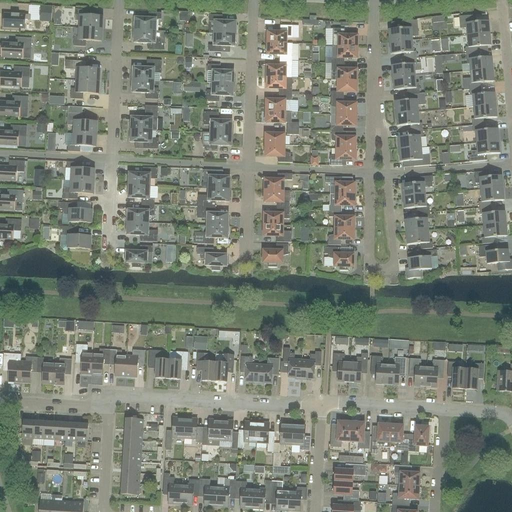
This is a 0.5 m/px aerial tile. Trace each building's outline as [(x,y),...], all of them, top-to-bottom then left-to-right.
[(52,23),(53,7),(41,7),(40,22),(52,23)] [(81,21),(80,28),(103,30),(104,17),(88,16),(88,10),(76,10),(75,21),(81,21)] [(26,15),(26,14),(26,15),(4,14),(5,13),(4,13),(3,28),(4,28),(25,29),(25,30),(26,30),(26,20),(31,20),(31,15),(26,15)] [(134,22),(134,31),(156,32),(157,20),(162,20),(162,13),(149,13),(149,19),(143,18),(143,19),(136,18),(135,22),(134,22)] [(215,34),(238,35),(238,26),(236,26),(236,22),(229,22),(223,22),(223,16),(210,15),(210,22),(215,22),(215,34)] [(468,36),(490,34),(489,22),(476,23),(475,17),(460,18),(461,28),(467,28),(468,36)] [(389,30),(390,43),(413,41),(412,37),(418,36),(417,22),(402,23),(402,29),(389,30)] [(268,44),(287,44),(287,38),(293,38),(293,26),(281,26),(281,33),(268,33),(268,44)] [(103,30),(80,28),(80,36),(75,35),(74,47),(86,47),(87,41),(103,42),(103,30)] [(339,47),(358,47),(358,36),(345,36),(345,29),(333,29),(333,46),(339,46),(339,47)] [(156,32),(134,31),(133,40),(135,40),(135,43),(142,44),(148,44),(148,50),(165,50),(165,44),(161,44),(161,39),(156,39),(156,32)] [(237,44),(238,35),(215,34),(214,46),(209,46),(209,52),(222,53),(222,47),(228,47),(236,47),(236,44),(237,44)] [(467,54),(479,53),(478,47),(491,46),(490,34),(468,36),(469,48),(466,48),(467,54)] [(32,50),(32,39),(16,38),(16,44),(3,43),(3,42),(2,42),(1,58),(2,58),(2,57),(23,58),(23,59),(24,59),(24,49),(32,50)] [(405,54),(405,59),(417,58),(417,57),(419,57),(419,53),(417,53),(416,52),(414,52),(413,41),(390,43),(391,55),(405,54)] [(281,55),(280,61),(293,61),(293,44),(287,44),(268,44),(268,55),(281,55)] [(332,64),(345,64),(345,59),(358,59),(358,47),(339,47),(339,58),(332,58),(332,64)] [(479,59),(479,53),(467,54),(467,60),(470,60),(471,72),(493,70),(492,58),(479,59)] [(392,66),(393,78),(416,77),(415,70),(422,70),(421,63),(417,64),(417,58),(405,59),(406,65),(392,66)] [(132,80),(154,81),(155,74),(162,74),(162,61),(148,60),(147,68),(141,68),(134,68),(134,72),(132,72),(132,80)] [(293,61),(280,61),(280,67),(268,66),(267,78),(293,78),(293,67),(293,61)] [(78,81),(100,82),(101,70),(85,69),(86,63),(67,62),(67,69),(78,69),(78,81)] [(332,73),(332,81),(338,81),(357,81),(357,70),(345,70),(345,64),(332,64),(332,73)] [(208,83),(213,84),(236,84),(236,76),(234,75),(235,72),(227,72),(227,71),(221,71),(221,65),(208,65),(208,71),(208,83)] [(1,72),(0,84),(0,86),(1,87),(1,86),(22,88),(23,79),(30,79),(31,68),(15,67),(14,73),(1,72)] [(494,82),(493,70),(471,72),(471,78),(464,79),(465,91),(470,90),(482,89),(481,83),(494,82)] [(416,77),(393,78),(394,91),(408,90),(408,95),(420,94),(419,88),(417,88),(416,77)] [(293,78),(267,78),(267,89),(280,89),(280,95),(292,95),(293,86),(293,78)] [(154,89),(154,81),(132,80),(131,89),(133,89),(133,93),(140,93),(146,94),(146,100),(159,100),(159,89),(154,89)] [(100,82),(78,81),(77,93),(71,93),(71,99),(83,100),(84,94),(100,95),(100,82)] [(332,92),(332,98),(344,98),(344,92),(357,93),(357,81),(338,81),(338,92),(332,92)] [(235,93),(236,84),(213,84),(213,91),(207,91),(207,102),(220,102),(220,97),(226,97),(234,97),(234,93),(235,93)] [(474,108),(496,106),(495,93),(482,95),(482,89),(470,90),(470,96),(473,96),(474,108)] [(395,102),(396,114),(419,112),(418,105),(426,104),(425,93),(420,94),(408,95),(409,101),(395,102)] [(267,100),(267,112),(286,112),(290,112),(290,101),(292,101),(292,95),(280,95),(280,101),(267,100)] [(0,115),(20,117),(21,118),(21,108),(28,108),(29,97),(13,96),(13,102),(0,101),(0,115)] [(50,96),(50,104),(65,104),(65,96),(50,96)] [(331,107),(331,115),(338,115),(357,115),(357,104),(344,104),(344,98),(332,98),(331,107)] [(496,106),(474,108),(475,119),(472,120),(473,126),(485,125),(484,119),(497,118),(496,106)] [(75,134),(98,135),(98,123),(82,122),(83,108),(63,107),(63,111),(69,111),(68,126),(75,126),(75,134)] [(130,121),(130,130),(153,131),(158,131),(158,113),(146,112),(145,118),(139,118),(132,118),(132,121),(130,121)] [(285,123),(286,112),(267,112),(266,123),(285,123)] [(411,125),(411,131),(423,130),(423,124),(420,124),(419,112),(396,114),(397,127),(411,125)] [(211,133),(234,134),(234,125),(233,125),(233,122),(225,121),(219,121),(219,113),(205,113),(204,125),(211,126),(211,133)] [(332,132),(344,132),(344,127),(356,127),(357,115),(338,115),(331,115),(331,122),(331,132),(332,132)] [(485,125),(473,126),(473,132),(476,132),(477,144),(499,142),(498,129),(485,130),(485,125)] [(0,145),(19,146),(18,147),(19,147),(20,137),(27,138),(27,127),(11,126),(11,132),(0,131),(0,145)] [(152,139),(153,131),(130,130),(129,139),(131,139),(131,143),(138,143),(145,143),(144,149),(159,150),(159,139),(152,139)] [(398,138),(399,150),(422,148),(421,137),(424,136),(423,130),(411,131),(412,137),(398,138)] [(343,138),(344,132),(332,132),(332,140),(337,142),(337,149),(356,149),(356,138),(343,138)] [(233,143),(234,134),(211,133),(211,145),(205,145),(205,152),(218,152),(218,146),(224,147),(224,146),(232,147),(232,143),(233,143)] [(98,135),(75,134),(74,146),(69,146),(68,152),(81,153),(81,146),(97,147),(98,135)] [(266,134),(266,146),(285,146),(285,135),(266,134)] [(500,154),(499,142),(477,144),(478,155),(469,156),(470,162),(488,161),(487,155),(500,154)] [(285,152),(285,146),(266,146),(266,157),(279,157),(278,163),(293,163),(293,157),(291,157),(291,154),(285,152)] [(422,155),(422,148),(399,150),(400,162),(414,161),(414,167),(431,166),(430,155),(422,155)] [(356,149),(337,149),(337,155),(330,156),(330,166),(343,166),(343,160),(356,161),(356,149)] [(26,162),(10,161),(9,167),(0,166),(0,180),(17,181),(17,182),(18,173),(25,173),(26,162)] [(73,169),(72,181),(95,182),(96,170),(80,169),(80,163),(68,162),(67,169),(73,169)] [(128,186),(150,187),(151,179),(158,179),(158,169),(144,168),(143,174),(137,174),(130,174),(130,177),(128,177),(128,186)] [(209,183),(209,189),(232,190),(232,181),(230,181),(231,177),(223,177),(217,177),(217,171),(204,170),(204,182),(209,183)] [(481,190),(503,189),(502,176),(489,177),(489,172),(475,173),(476,184),(480,183),(481,190)] [(265,191),(284,192),(284,180),(293,181),(293,175),(278,174),(278,180),(265,180),(265,191)] [(402,185),(403,197),(426,195),(425,188),(433,188),(432,182),(434,182),(433,176),(415,178),(416,184),(402,185)] [(326,177),(326,183),(336,184),(336,195),(355,195),(355,184),(343,184),(343,178),(326,177)] [(35,178),(34,187),(43,188),(44,178),(35,178)] [(95,182),(72,181),(72,188),(64,188),(64,193),(66,193),(66,199),(78,200),(78,194),(94,195),(95,182)] [(142,199),(142,205),(155,206),(155,199),(150,199),(150,187),(128,186),(127,195),(129,195),(129,198),(136,199),(142,199)] [(198,207),(203,208),(216,208),(216,202),(222,202),(230,202),(230,199),(231,199),(232,190),(209,189),(209,196),(199,196),(198,207)] [(479,202),(480,209),(492,208),(491,202),(504,201),(503,189),(481,190),(482,202),(479,202)] [(0,209),(15,211),(16,211),(16,202),(23,202),(24,191),(8,190),(8,196),(0,195),(0,209)] [(284,192),(265,191),(265,203),(278,203),(278,208),(290,209),(290,192),(284,192)] [(336,195),(331,195),(330,195),(330,206),(329,206),(329,212),(342,212),(342,206),(355,206),(355,195),(336,195)] [(418,214),(430,213),(430,207),(427,207),(426,195),(403,197),(404,209),(418,208),(418,214)] [(78,204),(59,203),(59,209),(63,209),(63,214),(70,215),(70,222),(93,224),(93,211),(78,210),(78,204)] [(155,206),(142,205),(142,211),(136,210),(136,211),(128,210),(128,214),(127,214),(126,223),(149,224),(150,212),(155,212),(155,206)] [(216,208),(203,208),(198,207),(198,218),(208,219),(208,226),(230,227),(231,218),(229,218),(229,214),(222,214),(216,213),(216,208)] [(265,214),(265,225),(283,226),(283,219),(290,219),(290,209),(278,208),(277,214),(265,214)] [(483,215),(484,226),(506,224),(505,212),(492,213),(492,208),(480,209),(480,215),(483,215)] [(336,218),(336,229),(354,229),(355,218),(342,218),(342,212),(329,212),(329,217),(336,218)] [(405,221),(406,233),(429,231),(428,219),(431,219),(430,213),(418,214),(419,220),(405,221)] [(22,232),(22,220),(6,220),(6,226),(0,225),(0,239),(13,240),(13,241),(14,241),(14,231),(22,232)] [(39,230),(40,220),(30,220),(29,229),(39,230)] [(149,231),(149,224),(126,223),(126,232),(128,232),(127,235),(135,236),(141,236),(141,242),(158,243),(159,231),(149,231)] [(506,224),(484,226),(485,238),(482,238),(482,239),(478,239),(479,245),(495,244),(494,238),(508,237),(506,224)] [(283,232),(283,226),(265,225),(264,236),(277,237),(277,243),(292,243),(292,232),(283,232)] [(230,227),(208,226),(207,233),(195,233),(195,244),(214,245),(215,239),(221,239),(228,239),(228,236),(230,236),(230,227)] [(91,250),(92,237),(76,236),(76,228),(64,227),(64,236),(69,236),(68,248),(91,250)] [(354,229),(336,229),(335,235),(329,236),(329,246),(341,246),(342,240),(354,240),(354,229)] [(429,231),(406,233),(408,245),(421,244),(421,250),(433,249),(433,242),(430,243),(429,231)] [(289,255),(289,245),(277,244),(277,251),(264,251),(264,263),(269,263),(269,268),(278,268),(278,263),(283,264),(283,256),(289,255)] [(153,264),(153,253),(159,253),(159,247),(141,246),(140,252),(134,252),(127,252),(127,253),(125,253),(125,262),(126,262),(126,263),(133,264),(132,268),(141,268),(141,264),(153,264)] [(495,246),(483,247),(479,247),(480,258),(487,257),(487,265),(499,264),(499,271),(511,270),(511,262),(510,262),(509,250),(496,251),(495,246)] [(228,257),(228,255),(220,255),(214,255),(214,249),(197,248),(197,255),(201,255),(201,259),(206,259),(206,266),(212,267),(212,271),(221,271),(221,267),(227,267),(227,266),(229,266),(229,257),(228,257)] [(335,260),(335,267),(340,267),(340,271),(349,272),(349,267),(354,267),(354,255),(341,255),(341,248),(325,248),(325,254),(329,255),(329,258),(335,260)] [(431,258),(438,257),(437,250),(421,252),(422,258),(409,259),(410,271),(407,271),(408,279),(422,278),(421,271),(432,270),(431,258)] [(65,327),(65,331),(75,331),(75,321),(66,321),(65,327)] [(240,351),(243,330),(235,329),(232,350),(240,351)] [(203,350),(204,338),(195,338),(195,350),(203,350)] [(92,375),(94,355),(87,354),(88,346),(77,345),(76,363),(82,364),(81,374),(92,375)] [(296,380),(301,380),(303,361),(295,360),(295,354),(290,354),(291,349),(284,348),(284,362),(290,363),(289,378),(296,378),(296,380)] [(100,355),(94,355),(92,375),(104,376),(104,365),(110,366),(111,350),(100,350),(100,355)] [(115,376),(126,377),(128,357),(122,356),(122,351),(111,350),(110,366),(116,366),(115,376)] [(133,357),(128,357),(126,377),(138,378),(138,367),(144,368),(145,351),(133,350),(133,357)] [(156,379),(169,379),(170,360),(163,360),(163,351),(150,351),(149,365),(157,365),(156,379)] [(170,360),(169,379),(181,380),(182,367),(188,367),(189,353),(177,352),(176,361),(170,360)] [(310,361),(303,361),(301,380),(307,380),(307,379),(314,379),(315,366),(321,367),(322,353),(316,352),(316,355),(311,355),(310,361)] [(9,382),(20,383),(21,362),(16,362),(16,355),(4,354),(3,371),(9,372),(9,382)] [(202,381),(215,382),(216,363),(208,362),(209,354),(198,354),(197,367),(203,368),(202,381)] [(350,383),(351,364),(345,363),(345,355),(334,354),(333,368),(339,369),(338,382),(350,383)] [(351,364),(350,383),(361,384),(362,370),(368,370),(369,354),(362,354),(362,358),(357,358),(357,364),(351,364)] [(216,363),(215,382),(227,383),(228,369),(234,370),(235,356),(225,355),(224,363),(216,363)] [(388,385),(389,366),(383,366),(383,357),(372,356),(371,370),(377,371),(376,384),(388,385)] [(32,373),(38,373),(38,358),(27,357),(26,363),(21,362),(20,383),(31,383),(32,373)] [(254,384),(259,385),(260,365),(253,365),(253,358),(242,357),(241,369),(247,369),(246,383),(254,383),(254,384)] [(43,384),(54,385),(55,364),(44,364),(44,358),(38,358),(38,373),(43,374),(43,384)] [(389,366),(388,385),(399,386),(400,372),(406,372),(407,359),(395,358),(395,366),(389,366)] [(60,365),(55,364),(54,385),(65,385),(66,375),(72,375),(72,360),(60,359),(60,365)] [(268,366),(260,365),(259,385),(264,385),(265,384),(272,384),(273,371),(279,371),(280,359),(268,359),(268,366)] [(415,387),(426,387),(427,368),(421,368),(422,360),(410,359),(410,373),(416,373),(415,387)] [(433,368),(427,368),(426,387),(437,388),(438,375),(444,375),(445,361),(433,360),(433,368)] [(465,390),(466,372),(458,371),(459,363),(449,363),(448,377),(454,378),(453,389),(465,390)] [(474,372),(466,372),(465,390),(477,390),(478,379),(484,379),(485,365),(474,364),(474,372)] [(511,364),(511,365),(511,372),(499,372),(498,391),(511,392),(511,364)] [(173,438),(185,439),(186,419),(174,418),(173,431),(167,431),(166,451),(172,451),(173,438)] [(126,430),(143,431),(144,420),(127,419),(126,430)] [(197,443),(203,443),(203,431),(197,431),(198,420),(186,419),(185,439),(197,440),(197,443)] [(220,441),(221,441),(222,421),(210,420),(209,431),(203,431),(203,443),(203,446),(220,447),(220,441)] [(23,438),(34,439),(35,422),(24,421),(23,438)] [(234,422),(222,421),(221,441),(220,441),(220,447),(232,448),(232,450),(231,454),(238,454),(238,450),(239,448),(239,433),(233,433),(234,422)] [(34,439),(45,440),(46,422),(35,422),(34,439)] [(56,423),(46,422),(45,440),(55,440),(56,423)] [(245,442),(257,443),(258,423),(246,422),(245,434),(239,433),(239,448),(245,448),(245,442)] [(351,443),(352,423),(338,422),(338,433),(332,432),(331,447),(342,448),(342,442),(351,443)] [(66,441),(67,424),(56,423),(55,440),(66,441)] [(258,423),(257,443),(268,444),(268,452),(274,452),(275,435),(269,435),(270,424),(258,423)] [(352,423),(351,443),(359,443),(359,449),(370,450),(371,435),(365,434),(365,423),(352,423)] [(77,442),(78,424),(67,424),(66,441),(77,442)] [(78,424),(77,442),(88,442),(89,425),(78,424)] [(285,445),(293,445),(294,425),(282,424),(280,451),(285,451),(285,445)] [(390,448),(390,443),(391,425),(379,424),(378,437),(373,437),(372,454),(377,454),(378,447),(390,448)] [(294,425),(293,445),(300,446),(300,450),(310,451),(311,437),(305,437),(306,426),(294,425)] [(404,426),(391,425),(390,443),(398,443),(398,451),(408,451),(409,439),(403,438),(404,426)] [(409,439),(408,451),(408,452),(419,453),(420,447),(428,447),(430,427),(416,426),(415,437),(409,437),(409,439)] [(143,431),(126,430),(125,441),(143,442),(143,431)] [(125,452),(142,453),(143,442),(125,441),(125,452)] [(141,464),(142,453),(125,452),(124,462),(141,464)] [(273,467),(281,467),(282,454),(274,454),(273,467)] [(141,474),(141,464),(124,462),(123,473),(141,474)] [(335,482),(353,483),(354,475),(366,476),(367,466),(349,465),(349,470),(336,470),(335,482)] [(400,486),(420,487),(421,473),(410,473),(410,467),(395,466),(395,477),(401,477),(400,486)] [(123,484),(140,485),(141,474),(123,473),(123,484)] [(181,505),(182,485),(175,485),(175,479),(170,478),(171,474),(165,474),(163,496),(169,496),(169,504),(181,505)] [(194,494),(200,495),(200,480),(200,481),(190,480),(189,485),(182,485),(181,505),(193,506),(194,494)] [(200,480),(200,495),(205,495),(205,506),(217,507),(218,487),(210,487),(211,480),(200,480)] [(218,487),(217,507),(229,508),(230,496),(236,496),(236,482),(236,480),(226,480),(225,487),(218,487)] [(266,490),(254,489),(253,509),(265,510),(265,499),(271,499),(272,482),(266,481),(266,490)] [(241,508),(253,509),(254,489),(247,489),(247,483),(236,482),(236,496),(241,496),(241,508)] [(277,510),(289,511),(290,491),(283,491),(283,482),(272,482),(271,499),(277,499),(277,510)] [(353,491),(353,483),(335,482),(334,495),(347,495),(347,501),(348,501),(359,502),(360,491),(353,491)] [(139,496),(140,485),(123,484),(122,495),(139,496)] [(394,494),(393,505),(408,506),(408,500),(419,500),(420,487),(400,486),(399,494),(394,494)] [(290,491),(289,511),(301,511),(301,501),(307,501),(308,489),(298,488),(298,492),(290,491)] [(39,511),(50,511),(52,501),(41,501),(39,511)] [(50,511),(61,511),(62,502),(52,501),(50,511)] [(361,511),(362,502),(359,502),(348,501),(348,507),(334,506),(333,511),(353,511),(354,511),(355,511),(361,511)] [(72,511),(73,503),(62,502),(61,511),(72,511)] [(73,503),(72,511),(83,511),(84,503),(73,503)]
